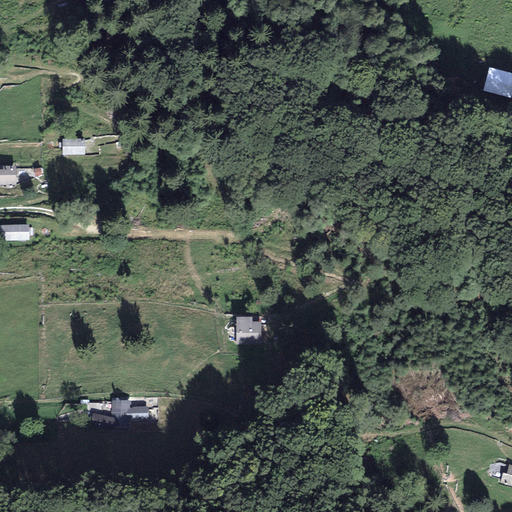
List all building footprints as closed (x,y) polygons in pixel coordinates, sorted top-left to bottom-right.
[(511,69),(491,64),(487,82),(511,88),(511,69)] [(84,139),(62,139),(62,156),(85,155),(84,139)] [(3,170),(0,169),(0,184),(15,184),(15,167),(3,167),(3,170)] [(28,225),(0,226),(0,242),(29,241),(28,225)] [(252,317),(236,317),(236,345),(261,345),(261,322),(252,322),(252,317)] [(128,420),(148,420),(148,407),(132,407),(132,401),(120,401),(120,397),(110,397),(110,402),(111,417),(114,418),(114,424),(128,425),(128,420)] [(102,403),(87,403),(87,415),(92,415),(92,420),(114,424),(114,418),(111,417),(110,402),(102,401),(102,403)] [(511,465),(509,464),(507,474),(503,473),(501,483),(511,486),(511,465)]
